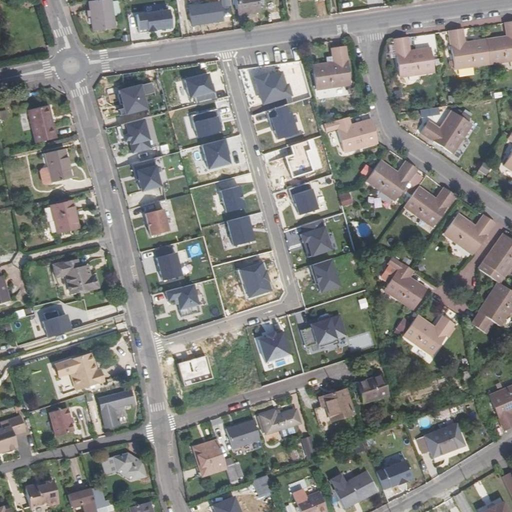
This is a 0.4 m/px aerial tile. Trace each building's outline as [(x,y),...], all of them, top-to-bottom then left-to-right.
[(108,30),(103,0),(98,0),(83,2),(86,33),(108,30)] [(258,0),(234,0),(237,17),(261,13),(258,0)] [(218,7),(188,11),(190,28),(221,24),(218,7)] [(135,15),(138,34),(154,32),(154,31),(171,29),(168,11),(135,15)] [(485,41),(488,62),(511,59),(511,21),(504,22),(507,40),(503,41),(503,39),(485,41)] [(488,62),(485,41),(467,44),(467,46),(463,46),(461,29),(448,31),(453,67),(488,62)] [(432,70),(429,49),(413,51),(413,54),(409,55),(407,37),(393,39),(398,75),(432,70)] [(329,64),(312,66),(315,88),(350,83),(345,46),(331,48),(333,65),(330,66),(329,64)] [(255,77),(263,105),(293,96),(289,83),(287,84),(283,71),(270,75),(269,72),(255,77)] [(209,72),(184,79),(189,98),(195,97),(197,105),(216,99),(209,72)] [(154,92),(151,82),(118,90),(124,114),(147,109),(144,95),(154,92)] [(29,107),(37,141),(57,136),(52,115),(53,115),(50,102),(29,107)] [(272,118),(278,139),(299,133),(290,103),(275,107),(278,116),(272,118)] [(450,152),(470,122),(451,110),(441,125),(443,126),(442,129),(427,119),(419,131),(450,152)] [(375,141),(369,121),(354,125),(355,127),(351,128),(347,116),(323,123),(326,131),(336,128),(342,151),(375,141)] [(195,122),(199,137),(222,132),(218,117),(195,122)] [(143,119),(119,125),(124,142),(128,141),(131,154),(150,149),(143,119)] [(511,133),(510,132),(505,138),(511,142),(511,148),(502,165),(511,171),(511,133)] [(202,145),(209,170),(232,164),(226,139),(202,145)] [(65,148),(45,152),(48,167),(42,168),(41,170),(43,182),(46,184),(72,177),(65,148)] [(153,159),(131,165),(133,173),(136,172),(138,180),(141,192),(160,187),(153,159)] [(392,200),(415,169),(403,160),(393,176),(390,174),(392,171),(377,161),(363,179),(392,200)] [(487,175),(490,166),(481,163),(478,172),(487,175)] [(221,191),(229,221),(247,216),(239,186),(221,191)] [(431,227),(453,196),(441,187),(429,203),(427,201),(429,199),(414,189),(402,206),(431,227)] [(293,195),(300,215),(319,208),(313,189),(293,195)] [(338,195),(342,207),(353,203),(349,192),(338,195)] [(69,203),(49,207),(55,233),(75,228),(69,203)] [(51,219),(49,209),(44,210),(44,208),(42,209),(41,209),(40,210),(41,214),(43,214),(44,220),(51,219)] [(169,232),(163,210),(144,215),(150,237),(169,232)] [(442,233),(471,254),(493,223),(481,215),(470,231),(467,228),(468,226),(453,216),(442,233)] [(227,221),(234,246),(256,240),(249,216),(247,216),(229,221),(227,221)] [(364,222),(356,228),(363,237),(370,232),(364,222)] [(300,234),(308,258),(333,250),(326,226),(300,234)] [(488,251),(476,268),(496,282),(511,259),(511,240),(504,235),(494,249),(495,250),(493,253),(488,251)] [(224,242),(218,244),(222,259),(228,257),(224,242)] [(176,254),(156,259),(158,267),(160,267),(161,272),(160,273),(162,282),(182,277),(176,254)] [(403,281),(410,270),(408,269),(389,256),(384,263),(394,270),(381,289),(410,309),(422,291),(408,281),(406,283),(403,281)] [(319,283),(322,293),(341,287),(332,259),(311,266),(317,284),(319,283)] [(79,260),(56,265),(59,277),(68,275),(72,294),(100,287),(97,276),(92,276),(90,266),(81,268),(79,260)] [(239,270),(248,299),(273,291),(264,262),(239,270)] [(6,276),(0,277),(0,303),(11,300),(6,276)] [(488,322),(496,327),(511,303),(511,293),(498,284),(487,300),(489,301),(488,304),(484,301),(469,324),(480,332),(488,322)] [(193,285),(165,292),(167,302),(174,301),(176,306),(180,305),(182,310),(179,311),(182,319),(201,314),(193,285)] [(14,312),(17,319),(25,316),(23,309),(14,312)] [(44,322),(48,337),(73,330),(68,314),(44,322)] [(300,330),(305,348),(346,336),(339,314),(308,323),(309,327),(300,330)] [(430,355),(452,324),(440,316),(430,330),(427,329),(428,327),(414,316),(401,334),(430,355)] [(28,317),(9,323),(16,343),(35,337),(28,317)] [(260,339),(266,362),(291,355),(284,332),(277,334),(276,332),(266,335),(266,337),(260,339)] [(69,376),(92,369),(90,365),(93,364),(89,353),(64,362),(69,376)] [(92,369),(69,376),(74,390),(100,381),(96,371),(93,372),(92,369)] [(377,377),(352,386),(358,405),(383,397),(384,396),(380,384),(379,384),(377,377)] [(511,385),(488,395),(502,430),(511,425),(511,418),(508,409),(511,407),(511,408),(511,385)] [(105,427),(121,423),(120,421),(117,421),(114,410),(118,409),(117,405),(124,404),(132,401),(133,404),(135,404),(131,389),(98,398),(105,427)] [(349,416),(341,390),(320,398),(315,400),(318,408),(311,412),(316,427),(349,416)] [(66,409),(45,414),(51,437),(72,432),(66,409)] [(269,414),(255,418),(264,446),(274,443),(272,434),(275,433),(293,428),(296,427),(292,413),(275,418),(271,420),(269,414)] [(16,449),(12,437),(25,432),(19,416),(6,420),(9,426),(0,429),(0,452),(3,451),(4,453),(16,449)] [(240,425),(217,432),(224,453),(246,446),(240,425)] [(417,440),(423,455),(431,452),(433,457),(463,446),(455,425),(417,440)] [(293,428),(275,433),(277,440),(293,435),(294,432),(293,428)] [(313,458),(307,439),(297,442),(303,461),(313,458)] [(361,441),(352,445),(356,454),(365,450),(361,441)] [(221,471),(220,468),(212,442),(188,450),(197,478),(221,471)] [(123,457),(131,481),(144,478),(141,464),(127,456),(123,457)] [(131,481),(123,457),(114,459),(117,473),(131,481)] [(405,460),(374,472),(381,490),(395,484),(396,486),(405,482),(404,481),(411,478),(405,460)] [(220,468),(221,471),(223,480),(231,477),(227,465),(220,468)] [(332,485),(330,486),(339,505),(354,500),(374,492),(365,472),(342,482),(339,472),(329,476),(332,485)] [(511,473),(501,478),(511,501),(511,473)] [(273,490),(266,475),(263,476),(253,481),(258,495),(273,490)] [(35,486),(33,484),(27,486),(25,489),(30,508),(47,504),(48,507),(58,504),(52,480),(44,482),(44,484),(35,486)] [(89,486),(95,511),(109,508),(106,498),(102,499),(98,484),(89,486)] [(95,511),(89,486),(66,492),(70,505),(81,502),(83,511),(95,511)] [(317,490),(295,501),(300,511),(321,511),(327,509),(317,490)] [(212,506),(211,506),(213,511),(238,511),(232,498),(220,503),(219,499),(211,502),(212,506)] [(140,505),(142,511),(151,511),(149,503),(140,505)] [(494,506),(488,510),(488,511),(485,511),(508,511),(503,503),(495,507),(494,506)]
